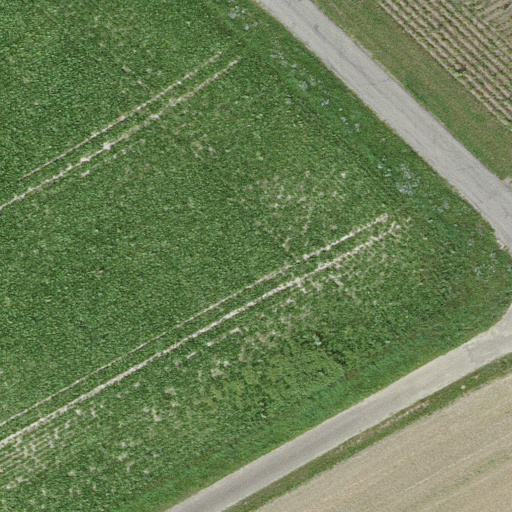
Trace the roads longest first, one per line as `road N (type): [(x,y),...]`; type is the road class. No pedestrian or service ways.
road 1 (track): [(206,511),(511,339)]
road 2 (unclassified): [(511,213),(290,0)]
